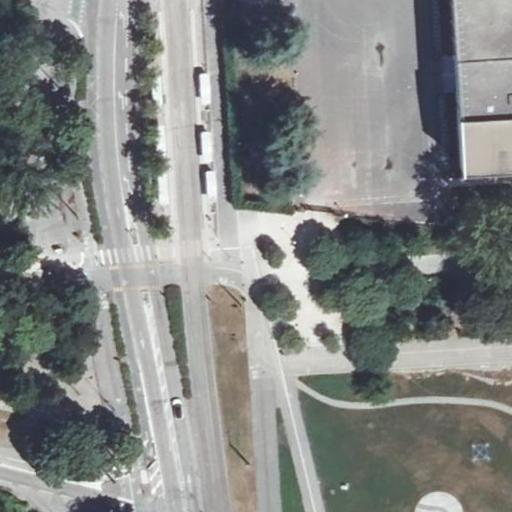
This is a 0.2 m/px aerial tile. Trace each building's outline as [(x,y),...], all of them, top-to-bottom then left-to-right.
[(511,164),(511,0),(450,0),(461,168),(511,164)] [(163,73),(153,73),(154,101),(164,100),(163,73)] [(200,105),(209,104),(207,73),(202,73),(198,73),(200,105)] [(311,206),(432,191),(426,144),(344,154),(342,134),(303,138),(311,206)] [(169,170),(160,171),(161,201),(166,201),(171,200),(169,170)] [(208,172),(204,172),(206,202),(214,202),(212,172),(208,172)]
